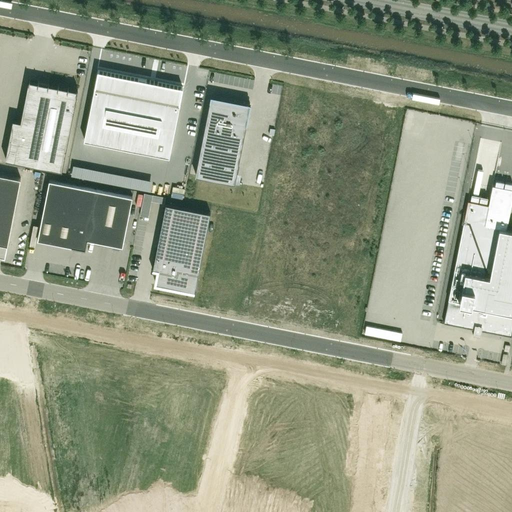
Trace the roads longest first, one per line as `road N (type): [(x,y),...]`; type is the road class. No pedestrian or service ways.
road 1 (unclassified): [(511,108),(0,8)]
road 2 (unclassified): [(0,282),(420,366)]
road 3 (unclassified): [(339,0),(511,34)]
road 4 (unclassified): [(420,366),(391,511)]
road 5 (unclassified): [(511,24),(388,0)]
